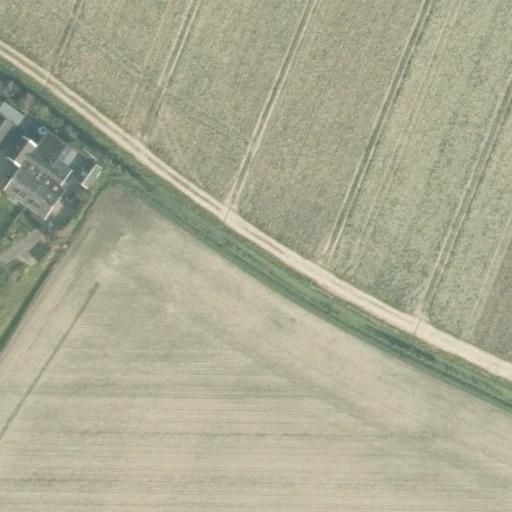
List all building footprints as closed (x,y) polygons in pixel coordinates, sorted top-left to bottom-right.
[(0,148),(1,149),(14,129),(0,119),(0,148)] [(33,126),(21,143),(31,150),(43,134),(33,126)] [(36,147),(4,192),(27,209),(58,162),(36,147)] [(71,172),(58,162),(27,209),(44,221),(65,192),(59,188),(71,172)] [(89,162),(75,182),(86,190),(100,170),(89,162)]
